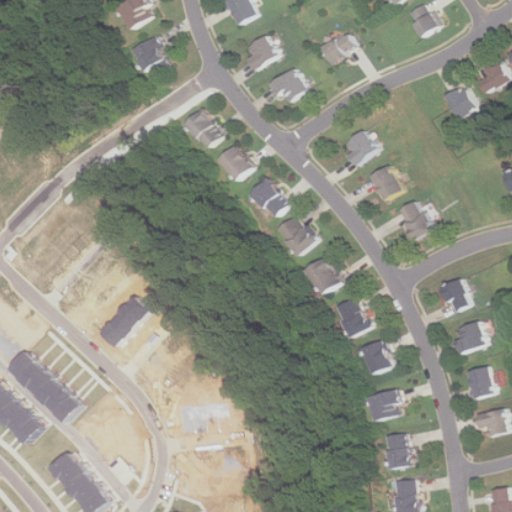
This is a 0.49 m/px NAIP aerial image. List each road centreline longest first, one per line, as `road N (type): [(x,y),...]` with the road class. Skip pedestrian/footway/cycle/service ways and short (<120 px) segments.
road 1 (residential): [(191,0),(245,102),(330,192),(397,284),(450,421),(463,511)]
road 2 (residential): [(139,511),(156,482),(159,446),(150,416),(0,263)]
road 3 (residential): [(220,67),(77,169),(0,243)]
road 4 (residential): [(511,7),(429,66),(335,114),(291,150)]
road 5 (residential): [(131,511),(0,370)]
road 6 (residential): [(397,284),(445,255),(511,231)]
